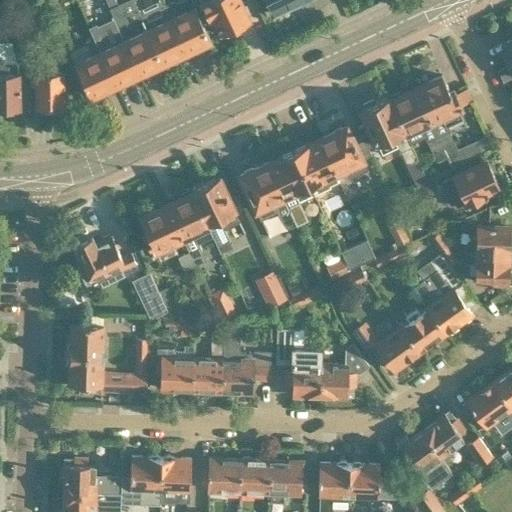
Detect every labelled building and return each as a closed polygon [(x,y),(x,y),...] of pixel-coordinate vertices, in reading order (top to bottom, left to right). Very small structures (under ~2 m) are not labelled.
[(161,0),(132,0),(141,18),(162,62),(186,51),(164,5),(161,0)] [(172,1),(164,5),(186,51),(197,45),(199,46),(205,43),(206,41),(210,39),(191,0),(181,0),(174,4),(172,1)] [(200,0),(201,1),(203,5),(209,18),(214,16),(221,32),(225,31),(226,33),(236,28),(235,26),(249,20),(239,0),(200,0)] [(267,0),(273,12),(298,0),(267,0)] [(97,22),(89,26),(94,37),(116,84),(139,73),(118,26),(113,15),(111,15),(113,19),(99,26),(97,22)] [(127,22),(118,26),(139,73),(162,62),(141,18),(129,25),(127,22)] [(26,27),(15,30),(22,54),(33,51),(26,27)] [(86,44),(71,52),(75,62),(76,65),(90,96),(94,94),(96,94),(102,91),(103,90),(116,84),(94,37),(85,41),(86,44)] [(0,107),(7,107),(9,109),(14,109),(16,107),(21,107),(20,71),(19,71),(18,62),(6,62),(5,52),(0,51),(0,107)] [(39,71),(32,71),(33,83),(37,83),(37,106),(50,106),(53,108),(57,108),(60,106),(72,105),(72,93),(65,93),(65,71),(62,71),(62,64),(51,64),(51,56),(39,56),(39,71)] [(441,73),(415,86),(431,121),(445,148),(448,156),(454,166),(464,161),(458,148),(446,124),(462,117),(457,108),(462,106),(453,89),(449,91),(441,73)] [(431,121),(415,86),(401,92),(400,90),(387,96),(404,130),(403,131),(409,142),(424,135),(433,153),(444,148),(431,121)] [(368,123),(359,127),(361,133),(368,147),(369,147),(374,144),(375,145),(378,144),(382,152),(397,145),(407,167),(418,161),(409,142),(403,131),(404,130),(387,96),(374,102),(373,99),(362,103),(364,107),(361,108),(368,123)] [(362,158),(372,153),(369,147),(368,147),(361,133),(352,137),(346,124),(342,125),(340,125),(334,128),(333,130),(319,136),(339,179),(347,196),(360,190),(359,189),(362,188),(359,180),(354,182),(351,174),(366,167),(362,158)] [(319,136),(293,149),(313,192),(329,185),(328,184),(339,179),(319,136)] [(313,192),(293,149),(266,161),(281,198),(294,225),(307,219),(300,205),(298,199),(313,192)] [(487,159),(461,171),(442,180),(447,191),(449,190),(456,205),(465,201),(467,205),(475,201),(484,197),(482,193),(499,185),(487,159)] [(281,198),(266,161),(253,167),(250,167),(244,170),(243,172),(239,174),(256,208),(260,217),(277,209),(286,229),(294,225),(281,198)] [(234,210),(218,175),(191,188),(207,223),(208,222),(213,234),(215,237),(225,233),(222,227),(238,220),(234,210)] [(428,181),(416,187),(413,188),(418,198),(437,189),(432,179),(428,181)] [(207,223),(191,188),(178,194),(179,196),(166,203),(182,237),(188,251),(195,265),(205,260),(197,242),(213,234),(208,222),(207,223)] [(182,237),(166,203),(139,215),(147,232),(143,234),(149,246),(151,251),(155,249),(160,258),(176,251),(171,241),(182,237)] [(476,225),(475,252),(511,254),(511,240),(510,240),(510,226),(499,226),(499,224),(488,224),(488,225),(476,225)] [(398,232),(396,237),(400,244),(409,239),(404,228),(398,232)] [(231,246),(225,233),(215,237),(222,251),(231,246)] [(431,238),(440,252),(448,247),(439,234),(431,238)] [(76,247),(74,250),(77,258),(81,258),(84,263),(77,267),(88,291),(123,275),(119,267),(124,265),(124,266),(134,262),(130,252),(121,256),(112,237),(96,245),(91,236),(75,243),(76,247)] [(404,243),(389,250),(393,260),(408,253),(404,243)] [(452,254),(448,247),(440,252),(440,253),(450,265),(457,261),(452,254)] [(393,260),(389,250),(374,256),(378,266),(393,260)] [(195,265),(188,251),(178,256),(185,269),(195,265)] [(510,268),(511,254),(475,252),(474,281),(486,281),(486,283),(497,284),(497,282),(508,282),(509,268),(510,268)] [(479,303),(450,265),(440,253),(430,260),(436,269),(413,287),(427,306),(427,307),(444,331),(460,319),(465,319),(469,316),(471,312),(471,311),(466,304),(469,303),(472,301),(473,298),(478,304),(479,303)] [(327,265),(332,277),(350,269),(344,257),(327,265)] [(351,287),(366,279),(362,271),(347,278),(351,287)] [(155,320),(168,314),(150,275),(132,284),(149,320),(155,320)] [(170,284),(159,290),(171,316),(183,310),(170,284)] [(262,292),(268,306),(286,298),(279,284),(262,292)] [(221,317),(237,316),(224,286),(209,292),(221,317)] [(317,287),(301,294),(305,302),(320,295),(317,287)] [(305,302),(301,294),(285,301),(289,309),(305,302)] [(418,349),(444,331),(427,307),(420,312),(417,308),(405,316),(408,320),(401,325),(418,349)] [(192,329),(192,318),(165,317),(164,330),(180,330),(180,335),(191,335),(191,329),(192,329)] [(209,318),(192,318),(192,329),(208,330),(209,318)] [(352,330),(364,347),(377,337),(365,320),(352,330)] [(102,354),(103,323),(70,322),(70,339),(67,343),(67,347),(70,351),(69,352),(102,354)] [(241,323),(233,323),(224,323),(224,355),(223,355),(222,389),(253,390),(253,376),(270,377),(271,350),(253,350),(253,353),(238,352),(239,333),(241,333),(241,323)] [(418,349),(401,325),(374,344),(392,368),(397,368),(401,365),(403,361),(418,349)] [(320,394),(320,362),(320,346),(291,346),(291,327),(275,327),(275,346),(275,364),(292,364),(292,369),(287,369),(287,393),(320,394)] [(148,357),(148,340),(146,340),(146,339),(137,338),(136,356),(148,357)] [(349,343),(350,344),(344,348),(344,362),(320,362),(320,394),(352,395),(352,371),(358,372),(368,364),(351,341),(349,343)] [(156,363),(155,373),(160,373),(160,387),(191,388),(192,357),(174,357),(174,354),(172,354),(172,346),(156,346),(156,363)] [(101,370),(102,354),(69,352),(69,353),(67,357),(67,361),(69,365),(69,382),(99,383),(99,389),(147,390),(147,373),(146,373),(146,362),(147,362),(148,357),(136,356),(136,371),(101,370)] [(222,389),(223,355),(193,354),(193,357),(192,357),(191,388),(209,388),(212,390),(217,391),(220,389),(222,389)] [(511,367),(493,381),(510,407),(511,405),(511,367)] [(510,407),(493,381),(478,392),(473,392),(469,395),(467,399),(467,400),(479,417),(484,425),(494,418),(509,407),(510,407)] [(449,409),(422,428),(442,455),(464,439),(459,432),(463,429),(449,409)] [(422,428),(396,447),(410,467),(414,464),(419,471),(427,465),(439,482),(452,473),(450,470),(451,470),(441,455),(442,455),(422,428)] [(492,455),(486,445),(479,436),(468,444),(482,462),(492,455)] [(511,457),(506,449),(494,458),(502,469),(511,462),(511,457)] [(161,456),(160,456),(156,453),(152,453),(148,455),(132,455),(131,475),(122,475),(122,493),(121,501),(161,502),(161,499),(160,499),(161,456)] [(160,499),(161,499),(190,500),(191,457),(175,456),(171,453),(167,453),(163,456),(161,456),(160,499)] [(269,490),(270,459),(253,458),(249,456),(244,456),(241,458),(240,458),(239,490),(268,490),(269,490)] [(239,490),(240,458),(208,457),(208,471),(203,471),(203,481),(208,482),(207,489),(239,490)] [(122,493),(122,475),(122,472),(95,472),(96,463),(88,463),(88,458),(64,458),(63,491),(122,493)] [(302,460),(270,459),(269,490),(268,490),(267,501),(288,502),(288,491),(301,491),(301,484),(306,484),(307,474),(302,473),(302,460)] [(348,493),(350,462),(348,462),(345,460),(340,460),(336,462),(320,461),(318,511),(331,511),(332,508),(347,508),(347,493),(348,493)] [(350,462),(348,493),(377,494),(377,497),(401,497),(401,487),(393,487),(394,475),(379,475),(380,463),(363,462),(359,460),(355,460),(351,462),(350,462)] [(479,474),(464,485),(470,494),(485,483),(479,474)] [(455,505),(470,494),(464,485),(448,496),(455,505)] [(63,491),(62,511),(94,511),(94,510),(121,511),(121,501),(122,493),(63,491)] [(426,511),(416,497),(402,506),(406,511),(426,511)]
